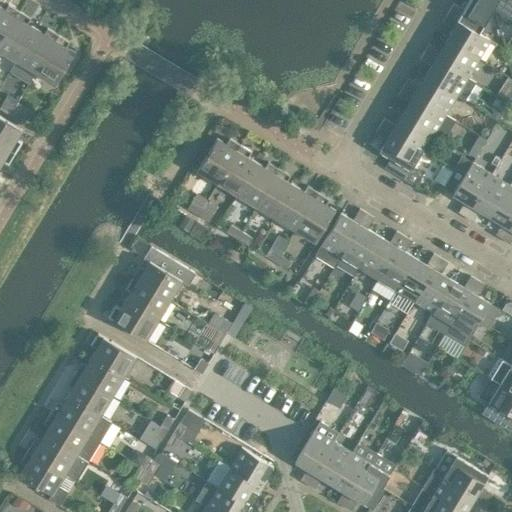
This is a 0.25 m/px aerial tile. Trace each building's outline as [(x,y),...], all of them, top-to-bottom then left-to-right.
[(480,32),(495,6),(493,0),(469,0),(464,9),(454,2),(447,13),(479,33),(480,32)] [(511,0),(493,0),(495,6),(511,16),(511,0)] [(9,4),(6,9),(0,5),(0,43),(20,10),(9,4)] [(28,22),(31,17),(20,10),(0,43),(0,50),(16,60),(37,27),(28,22)] [(491,39),(480,32),(479,33),(447,13),(443,21),(454,28),(447,39),(479,58),(491,39)] [(48,27),(45,32),(37,27),(16,60),(36,72),(59,34),(48,27)] [(56,84),(76,51),(67,46),(70,41),(59,34),(36,72),(56,84)] [(441,50),(430,43),(425,50),(468,76),(479,58),(447,39),(441,50)] [(420,58),(432,65),(425,76),(457,95),(465,100),(477,82),(468,76),(425,50),(420,58)] [(418,87),(407,80),(403,87),(446,113),(457,95),(425,76),(418,87)] [(398,95),(409,102),(403,113),(435,132),(444,137),(455,119),(446,113),(403,87),(398,95)] [(4,100),(0,107),(0,108),(10,114),(15,107),(4,100)] [(21,121),(26,113),(15,107),(10,114),(21,121)] [(396,124),(385,117),(380,124),(423,150),(435,132),(403,113),(396,124)] [(23,129),(7,120),(0,115),(0,142),(16,152),(23,141),(17,138),(23,129)] [(423,150),(380,124),(376,132),(387,138),(380,150),(391,157),(385,167),(415,185),(421,175),(412,169),(423,150)] [(218,137),(198,170),(218,182),(241,144),(230,137),(227,142),(218,137)] [(0,167),(4,161),(9,164),(16,152),(0,142),(0,167)] [(249,156),(252,151),(241,144),(218,182),(238,194),(257,161),(249,156)] [(496,154),(492,160),(497,163),(501,157),(496,154)] [(269,161),(266,166),(257,161),(238,194),(257,206),(280,168),(269,161)] [(465,200),(458,212),(466,216),(492,173),(473,162),(466,173),(456,167),(444,187),(465,200)] [(288,180),(291,174),(280,168),(257,206),(277,217),(296,185),(288,180)] [(473,221),(480,209),(491,216),(510,184),(492,173),(466,216),(473,221)] [(308,184),(305,190),(296,185),(277,217),(296,229),(319,191),(308,184)] [(502,223),(495,234),(503,238),(511,223),(511,185),(510,184),(491,216),(502,223)] [(327,203),(330,198),(319,191),(296,229),(316,242),(336,209),(327,203)] [(192,200),(188,208),(199,214),(203,207),(192,200)] [(209,221),(214,213),(203,207),(199,214),(209,221)] [(341,212),(315,256),(334,267),(335,265),(367,212),(360,208),(353,219),(341,212)] [(368,228),(375,217),(367,212),(335,265),(354,277),(360,266),(379,235),(368,228)] [(186,215),(180,225),(189,230),(195,220),(186,215)] [(196,221),(190,232),(201,239),(208,228),(196,221)] [(511,240),(511,223),(503,238),(510,243),(511,240)] [(231,224),(227,231),(238,238),(242,231),(231,224)] [(397,230),(390,241),(379,235),(360,266),(378,278),(404,234),(397,230)] [(248,245),(253,237),(242,231),(238,238),(248,245)] [(405,250),(412,239),(404,234),(378,278),(397,289),(416,257),(405,250)] [(270,248),(265,255),(276,262),(281,254),(270,248)] [(434,252),(427,263),(416,257),(397,289),(415,300),(442,257),(434,252)] [(287,269),(292,261),(281,254),(276,262),(287,269)] [(442,273),(449,261),(442,257),(415,300),(434,311),(453,279),(442,273)] [(150,259),(145,268),(139,265),(133,276),(171,299),(183,279),(150,259)] [(471,274),(464,286),(453,279),(434,311),(428,321),(446,332),(479,279),(471,274)] [(126,288),(131,291),(126,299),(159,319),(171,299),(133,276),(126,288)] [(479,295),(486,283),(479,279),(446,332),(466,344),(479,322),(489,328),(501,308),(479,295)] [(109,316),(147,339),(159,319),(126,299),(121,307),(116,304),(109,316)] [(506,303),(503,309),(511,314),(511,302),(510,301),(506,303)] [(215,311),(208,322),(219,329),(226,318),(215,311)] [(233,322),(226,318),(219,329),(227,333),(233,322)] [(377,321),(371,330),(384,338),(390,329),(377,321)] [(213,339),(220,344),(227,333),(219,329),(213,339)] [(396,331),(390,342),(403,349),(409,339),(396,331)] [(91,344),(97,348),(92,356),(124,376),(137,355),(99,332),(91,344)] [(87,364),(81,361),(75,372),(113,395),(124,376),(92,356),(87,364)] [(195,368),(203,373),(209,362),(202,357),(195,368)] [(511,364),(500,357),(489,376),(491,377),(511,389),(511,364)] [(68,383),(73,387),(68,395),(101,415),(113,395),(75,372),(68,383)] [(511,415),(511,389),(491,377),(479,396),(510,415),(511,415)] [(171,391),(186,400),(192,390),(177,380),(171,391)] [(334,387),(331,393),(344,401),(348,395),(334,387)] [(63,403),(58,400),(51,411),(99,440),(111,421),(101,415),(68,395),(63,403)] [(44,422),(49,426),(44,434),(77,454),(88,460),(99,440),(51,411),(44,422)] [(175,418),(167,414),(161,424),(169,429),(175,418)] [(146,430),(162,440),(169,429),(161,424),(152,419),(146,430)] [(188,426),(180,421),(174,432),(181,437),(188,426)] [(315,429),(296,460),(307,467),(301,479),(308,483),(334,440),(315,429)] [(167,443),(175,447),(181,437),(174,432),(167,443)] [(39,442),(34,439),(27,450),(65,473),(77,454),(44,434),(39,442)] [(315,488),(322,476),(333,483),(353,451),(334,440),(308,483),(315,488)] [(359,441),(353,451),(333,483),(344,490),(338,501),(345,506),(377,452),(359,441)] [(267,479),(266,478),(274,465),(242,446),(230,466),(263,486),(267,479)] [(136,448),(129,459),(140,465),(147,454),(136,448)] [(493,493),(482,486),(489,474),(448,449),(436,469),(489,500),(493,493)] [(21,462),(26,465),(20,474),(53,493),(50,499),(60,505),(69,491),(59,485),(65,473),(27,450),(21,462)] [(352,510),(359,499),(371,506),(396,464),(377,452),(345,506),(352,510)] [(147,454),(140,465),(148,470),(154,459),(147,454)] [(162,463),(154,459),(148,470),(155,474),(162,463)] [(140,465),(134,476),(141,480),(148,470),(140,465)] [(258,492),(259,493),(263,486),(230,466),(218,486),(250,505),(258,492)] [(473,501),(484,508),(489,500),(436,469),(425,487),(466,511),(473,501)] [(149,485),(155,474),(148,470),(141,480),(149,485)] [(245,511),(250,505),(218,486),(208,480),(196,499),(206,505),(217,511),(245,511)] [(465,511),(466,511),(425,487),(414,506),(424,511),(465,511)] [(128,496),(121,491),(114,502),(121,507),(128,496)] [(18,496),(13,504),(24,510),(29,502),(18,496)] [(135,511),(141,504),(133,499),(126,511),(128,511),(135,511)] [(108,511),(118,511),(121,507),(114,502),(108,511)]
